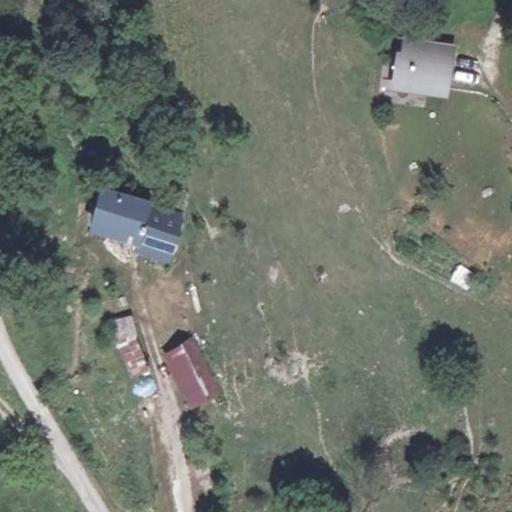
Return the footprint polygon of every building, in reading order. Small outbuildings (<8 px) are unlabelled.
[(396,42),(394,56),(403,57),(405,43),(396,42)] [(440,49),(405,43),(403,57),(394,56),(390,82),(420,87),(422,73),(437,75),(440,49)] [(437,75),(422,73),(420,87),(434,88),(437,75)] [(182,203),(94,185),(88,217),(140,228),(139,235),(175,240),(182,203)] [(467,290),(476,274),(458,264),(449,280),(467,290)] [(130,316),(109,323),(127,375),(147,368),(130,316)] [(157,336),(174,366),(199,353),(186,328),(173,333),(170,328),(157,336)] [(199,353),(174,366),(189,394),(215,381),(199,353)] [(199,500),(220,497),(218,482),(196,485),(199,500)]
